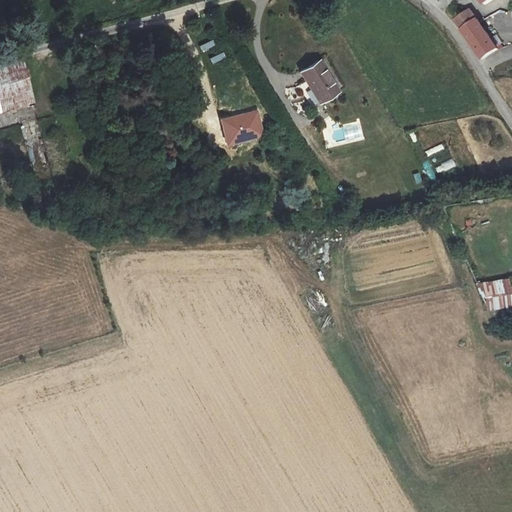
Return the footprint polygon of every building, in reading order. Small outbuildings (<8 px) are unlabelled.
[(463,11),(452,18),(455,22),(466,16),(463,11)] [(470,14),(466,16),(455,22),(469,39),(480,56),(493,47),(473,20),(470,14)] [(35,55),(0,64),(0,108),(46,98),(35,55)] [(318,61),(300,74),(322,104),(340,92),(318,61)] [(260,120),(228,127),(232,147),(265,140),(260,120)] [(426,152),(428,156),(442,151),(440,146),(426,152)] [(426,161),(421,164),(429,180),(435,177),(426,161)] [(511,307),(506,280),(476,284),(489,312),(511,307)]
